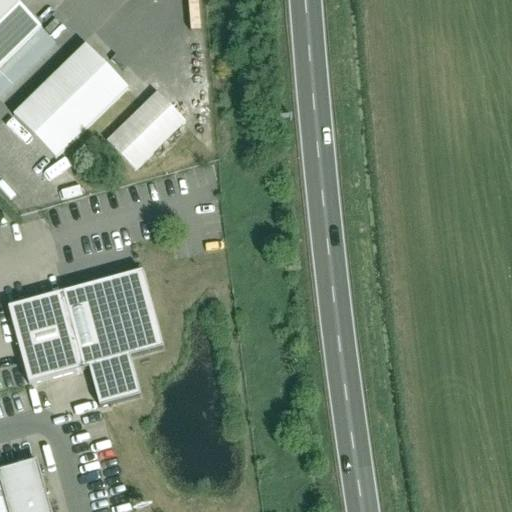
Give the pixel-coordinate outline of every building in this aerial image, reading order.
[(7,0),(0,0),(0,69),(39,32),(7,0)] [(86,47),(18,113),(60,157),(128,91),(86,47)] [(157,95),(106,145),(136,175),(187,126),(157,95)] [(91,372),(101,408),(139,397),(128,361),(165,351),(143,274),(10,311),(32,388),(91,372)] [(0,511),(48,511),(35,465),(0,475),(0,511)]
